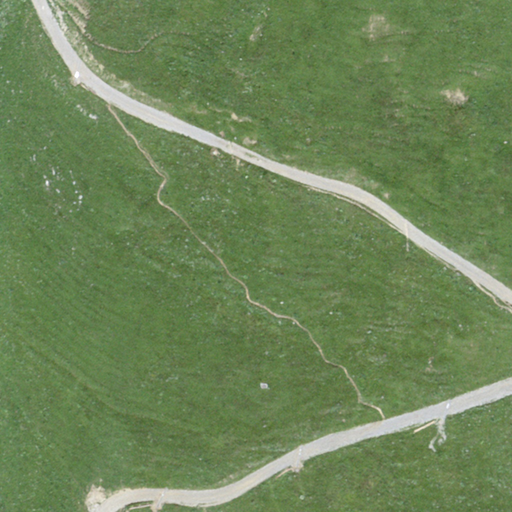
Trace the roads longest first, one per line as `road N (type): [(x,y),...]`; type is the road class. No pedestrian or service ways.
road 1 (track): [(39,0),(71,58),(101,89),(360,196),(511,297)]
road 2 (track): [(511,386),(325,444),(220,495),(134,495),(104,511)]
